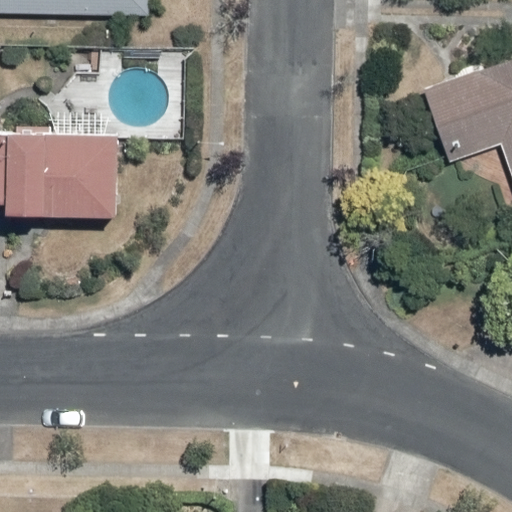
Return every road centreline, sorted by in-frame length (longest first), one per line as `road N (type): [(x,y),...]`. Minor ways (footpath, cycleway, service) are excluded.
road 1 (residential): [(278,384),(289,0)]
road 2 (residential): [(0,377),(278,384)]
road 3 (residential): [(278,384),(357,388),(444,413),(511,447)]
